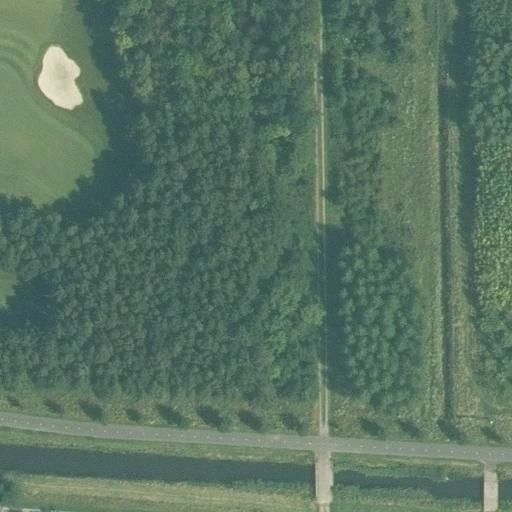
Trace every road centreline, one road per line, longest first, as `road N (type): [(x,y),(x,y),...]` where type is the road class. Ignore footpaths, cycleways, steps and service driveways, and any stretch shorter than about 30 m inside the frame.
road 1 (track): [(325,444),(317,0)]
road 2 (track): [(511,410),(485,403),(467,374),(459,0)]
